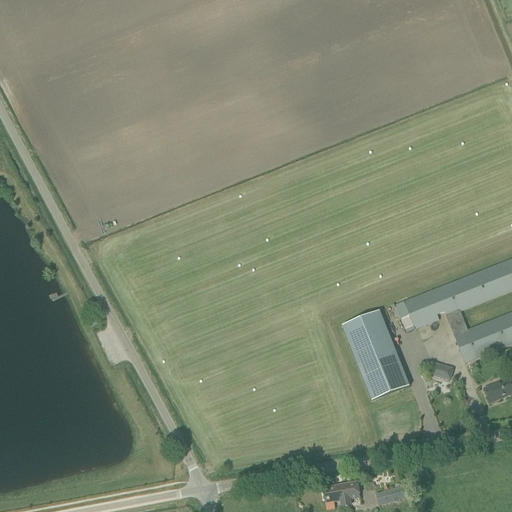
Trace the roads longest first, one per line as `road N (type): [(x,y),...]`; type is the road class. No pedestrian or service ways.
road 1 (unclassified): [(202,489),(0,108)]
road 2 (unclassified): [(202,489),(511,434)]
road 3 (unclassified): [(83,511),(202,489)]
